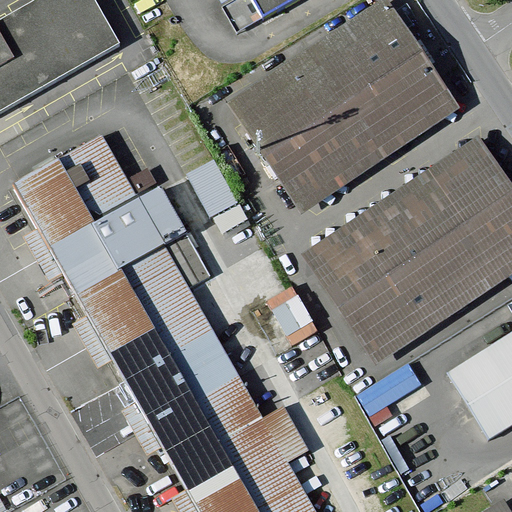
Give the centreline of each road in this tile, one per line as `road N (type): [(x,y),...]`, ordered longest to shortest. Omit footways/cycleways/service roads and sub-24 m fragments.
road 1 (unclassified): [(0,327),(104,511)]
road 2 (tertiary): [(438,0),(511,110)]
